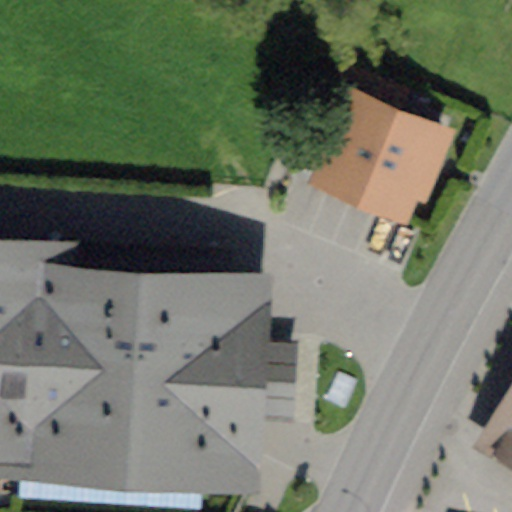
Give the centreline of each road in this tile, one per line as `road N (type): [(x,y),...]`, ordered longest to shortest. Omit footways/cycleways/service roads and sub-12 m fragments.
road 1 (unknown): [(445,319),(322,261),(188,214),(0,185)]
road 2 (secondary): [(511,196),(349,511)]
